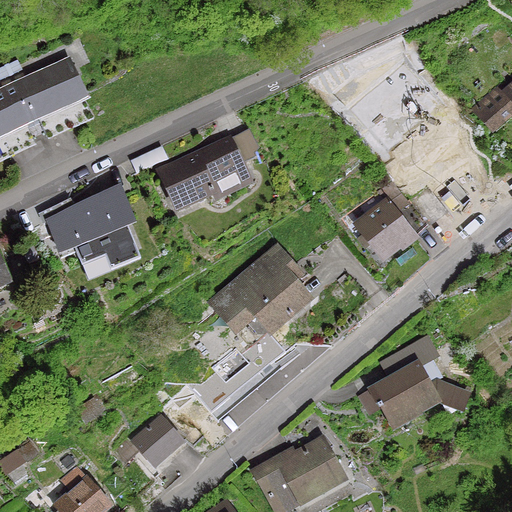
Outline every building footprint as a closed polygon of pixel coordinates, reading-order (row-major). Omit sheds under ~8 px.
[(14,81),(34,122),(89,97),(71,55),(14,81)] [(406,60),(351,110),(393,156),(448,106),(406,60)] [(0,138),(34,122),(14,81),(0,87),(0,138)] [(474,109),(493,131),(511,114),(511,88),(505,94),(499,87),(474,109)] [(245,184),(226,142),(159,173),(176,210),(211,194),(213,199),(245,184)] [(380,260),(426,224),(407,201),(389,180),(375,190),(386,204),(355,228),(380,260)] [(138,218),(121,182),(44,219),(60,251),(74,244),(84,265),(108,254),(115,269),(141,257),(125,224),(138,218)] [(407,201),(426,224),(443,211),(425,188),(407,201)] [(305,301),(307,300),(293,283),(299,278),(275,249),(209,305),(230,330),(238,331),(253,318),(266,332),(287,317),(285,315),(304,299),(305,301)] [(0,286),(9,283),(0,260),(0,286)] [(328,288),(333,294),(347,310),(364,296),(343,273),(328,288)] [(284,351),(266,332),(241,354),(251,364),(228,386),(215,372),(193,392),(214,415),(284,351)] [(424,339),(379,364),(389,382),(370,392),(370,391),(359,397),(363,404),(372,400),(377,409),(379,408),(390,428),(436,402),(417,366),(434,357),(424,339)] [(99,411),(91,399),(73,410),(81,422),(99,411)] [(180,444),(159,419),(130,444),(152,469),(180,444)] [(37,452),(30,442),(16,451),(23,462),(37,452)] [(321,443),(313,447),(310,443),(309,444),(311,448),(293,458),(290,452),(275,461),(276,464),(254,476),(252,473),(252,474),(273,511),(281,511),(294,505),(295,506),(332,485),(332,484),(341,479),(321,443)] [(101,511),(108,506),(85,480),(53,508),(56,511),(101,511)]
